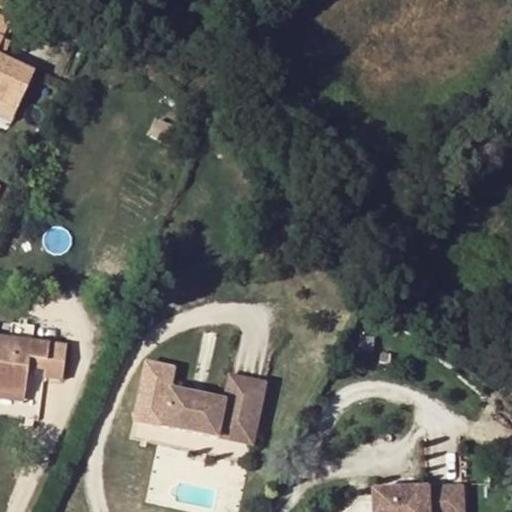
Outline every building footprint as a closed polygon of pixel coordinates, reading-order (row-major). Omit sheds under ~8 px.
[(0,19),(0,38),(2,40),(10,24),(0,19)] [(0,58),(0,44),(2,40),(0,38),(0,104),(14,111),(32,73),(2,59),(0,58)] [(9,43),(2,40),(0,44),(0,58),(2,59),(9,43)] [(0,104),(0,116),(10,121),(14,111),(0,104)] [(0,391),(22,395),(25,367),(26,358),(45,360),(44,369),(42,377),(61,379),(65,345),(0,337),(0,391)] [(25,367),(44,369),(45,360),(26,358),(25,367)] [(221,401),(169,389),(159,427),(217,439),(222,421),(258,428),(267,383),(227,375),(221,401)] [(22,395),(0,391),(0,400),(21,403),(22,395)] [(258,428),(222,421),(217,439),(254,447),(258,428)] [(358,504),(349,511),(462,511),(462,486),(371,491),(372,504),(358,504)]
